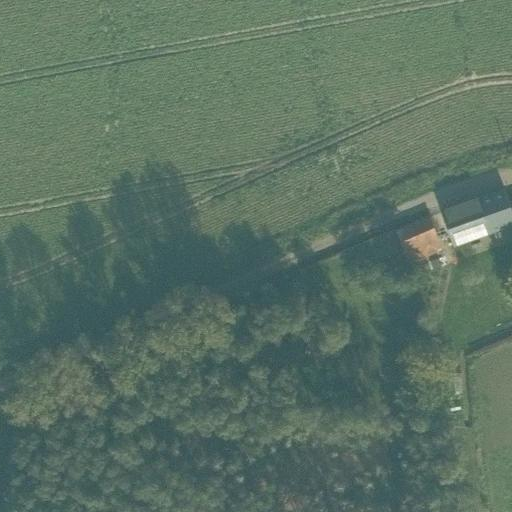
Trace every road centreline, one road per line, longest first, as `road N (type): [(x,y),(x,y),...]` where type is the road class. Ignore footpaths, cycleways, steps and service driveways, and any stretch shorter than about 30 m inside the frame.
road 1 (track): [(0,386),(298,254)]
road 2 (residential): [(511,177),(480,180),(298,254)]
